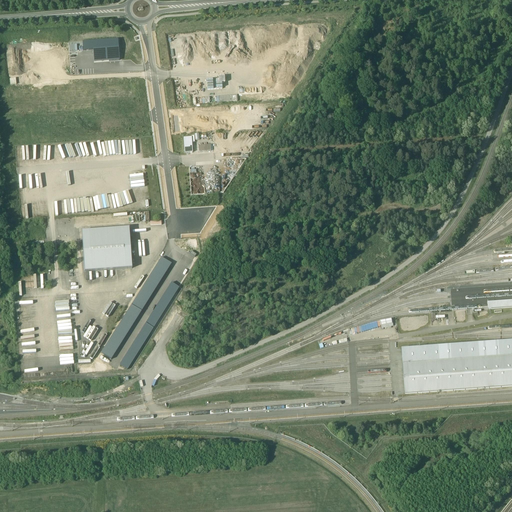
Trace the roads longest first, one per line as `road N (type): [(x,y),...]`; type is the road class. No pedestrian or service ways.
road 1 (track): [(0,434),(511,396)]
road 2 (unknown): [(26,335),(71,315),(59,269),(64,225)]
